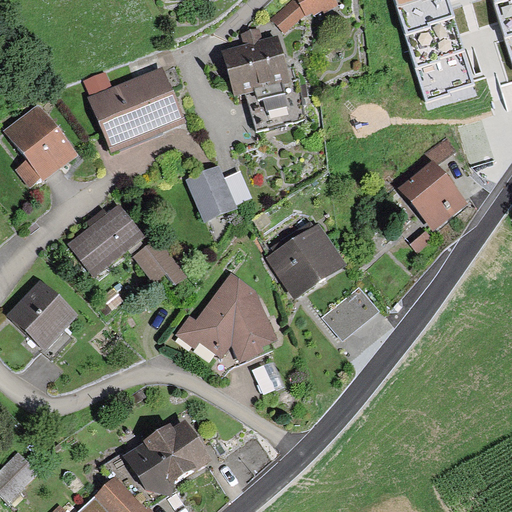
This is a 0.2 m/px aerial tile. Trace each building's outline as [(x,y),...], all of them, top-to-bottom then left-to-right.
[(324,16),(339,8),(334,0),(292,0),(271,20),(285,36),(306,17),(307,19),(312,16),(314,18),(323,13),(324,16)] [(391,0),(427,110),(459,100),(458,97),(481,89),(452,0),(391,0)] [(511,0),(491,0),(511,64),(511,0)] [(307,122),(299,80),(291,83),(279,38),(263,43),(260,30),(241,36),(245,48),(222,54),(235,102),(247,98),(257,135),(307,122)] [(111,158),(187,128),(163,70),(88,100),(111,158)] [(106,73),(84,82),(90,97),(112,88),(106,73)] [(44,186),(80,159),(39,107),(4,134),(27,164),(42,183),(44,186)] [(448,138),(428,153),(435,163),(438,160),(442,165),(459,153),(448,138)] [(42,183),(27,164),(15,172),(30,192),(42,183)] [(398,192),(434,235),(469,207),(433,165),(398,192)] [(220,168),(187,183),(205,225),(239,211),(237,207),(252,201),(241,175),(226,181),(220,168)] [(119,208),(68,247),(95,281),(145,242),(119,208)] [(294,303),(347,270),(319,227),(315,230),(312,224),(269,252),(272,257),(267,261),(294,303)] [(434,241),(426,232),(411,247),(418,255),(434,241)] [(158,241),(135,260),(156,285),(166,277),(178,291),(190,280),(158,241)] [(190,318),(176,337),(196,352),(201,346),(223,362),(232,349),(240,367),(265,357),(264,352),(279,346),(256,294),(232,276),(196,323),(190,318)] [(41,283),(7,319),(52,362),(73,340),(66,334),(80,320),(41,283)] [(343,345),(381,315),(360,288),(322,318),(343,345)] [(275,363),(252,372),(263,398),(286,388),(275,363)] [(211,467),(186,426),(174,434),(172,430),(123,460),(146,497),(167,502),(173,503),(176,489),(211,467)] [(0,473),(0,497),(10,507),(40,476),(18,455),(0,473)] [(151,511),(167,502),(146,497),(123,460),(121,456),(105,467),(115,480),(80,511),(151,511)]
